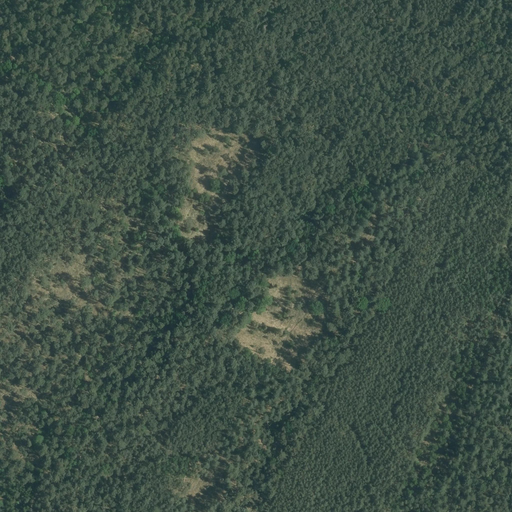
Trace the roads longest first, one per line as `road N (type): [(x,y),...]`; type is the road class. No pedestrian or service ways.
road 1 (track): [(31,511),(51,471),(193,295),(157,190),(10,61)]
road 2 (track): [(511,272),(480,266),(457,226),(455,196),(406,166),(410,141),(388,95),(371,0)]
road 3 (track): [(193,295),(205,336),(347,428),(385,511)]
road 4 (track): [(193,295),(225,257),(303,241),(335,205),(406,166)]
road 5 (track): [(446,511),(481,406),(511,379)]
road 6 (track): [(155,0),(96,50),(64,13)]
